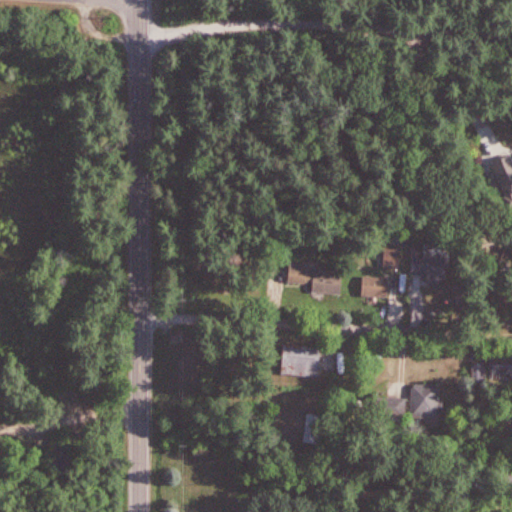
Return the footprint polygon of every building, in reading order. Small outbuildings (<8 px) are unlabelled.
[(433,245),(416,244),(416,275),(433,275),(433,286),(454,286),(454,259),(433,258),(433,245)] [(389,269),(404,269),(404,251),(390,251),(389,269)] [(316,295),(345,295),(346,270),(292,268),(292,284),(316,285),(316,295)] [(366,297),(393,298),(394,278),(367,278),(366,297)] [(322,378),(324,347),(286,345),(285,376),(322,378)] [(498,375),(511,375),(511,358),(498,358),(498,375)] [(414,419),(443,419),(443,386),(414,386),(414,419)] [(408,418),(408,398),(377,398),(377,418),(408,418)] [(321,415),(309,414),(306,444),(318,446),(321,415)]
